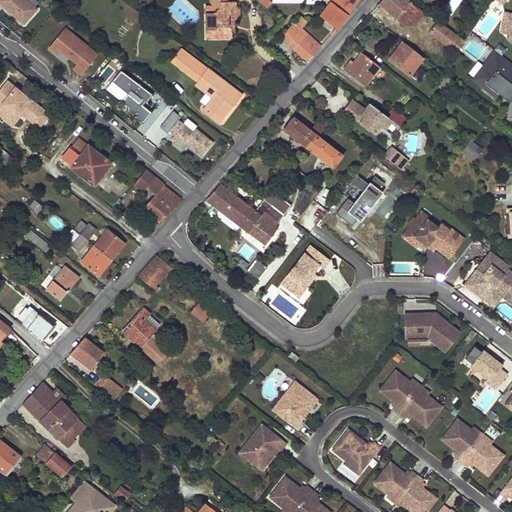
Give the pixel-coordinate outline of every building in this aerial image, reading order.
[(0,0),(0,3),(24,25),(37,10),(25,0),(0,0)] [(215,39),(232,38),(232,30),(228,26),(228,20),(233,20),(239,20),(239,7),(237,7),(237,3),(231,3),(227,3),(227,0),(211,0),(211,4),(213,4),(213,6),(206,6),(206,30),(207,30),(215,30),(215,38),(215,39)] [(267,0),(263,0),(261,3),(268,8),(272,3),(267,0)] [(358,0),(330,0),(334,2),(322,17),(337,28),(358,0)] [(404,26),(420,8),(412,2),(409,0),(382,0),(379,4),(404,26)] [(425,12),(420,8),(404,26),(413,25),(425,12)] [(501,32),(511,34),(511,35),(511,14),(505,13),(501,32)] [(299,31),(301,29),(307,22),(301,16),(292,25),(299,31)] [(429,33),(456,53),(464,42),(438,22),(434,26),(429,33)] [(292,25),(282,37),(288,43),(299,31),(292,25)] [(98,54),(65,28),(52,44),(65,56),(67,53),(70,56),(69,57),(77,63),(73,68),(82,75),(98,54)] [(288,43),(308,61),(321,47),(301,29),(299,31),(288,43)] [(389,60),(410,76),(424,57),(403,42),(389,60)] [(484,62),(489,55),(472,43),(468,50),(484,62)] [(52,44),(49,48),(57,55),(60,51),(52,44)] [(201,64),(181,49),(172,61),(192,76),(201,64)] [(500,54),(495,50),(486,63),(491,67),(500,54)] [(344,69),(365,85),(379,67),(361,52),(353,63),(350,61),(344,69)] [(511,77),(511,63),(500,54),(491,67),(486,63),(473,79),(484,87),(486,84),(500,94),(510,102),(511,99),(511,83),(507,80),(510,76),(511,77)] [(201,64),(192,76),(199,82),(208,70),(201,64)] [(433,75),(438,79),(443,73),(438,69),(433,75)] [(242,96),(208,70),(199,82),(216,95),(213,98),(203,111),(219,123),(233,103),(235,105),(242,96)] [(121,71),(113,81),(129,94),(123,102),(129,107),(128,112),(137,113),(136,119),(143,124),(152,113),(143,106),(145,103),(146,103),(153,95),(121,71)] [(438,79),(441,82),(437,86),(444,91),(452,80),(443,73),(438,79)] [(380,91),(390,99),(398,89),(382,76),(375,85),(381,90),(380,91)] [(50,115),(7,81),(0,89),(0,96),(5,101),(2,105),(9,110),(3,118),(13,126),(19,118),(17,116),(20,113),(22,114),(39,128),(50,115)] [(199,82),(197,85),(213,98),(216,95),(199,82)] [(500,94),(486,84),(484,87),(497,97),(500,94)] [(5,101),(0,96),(0,106),(1,107),(0,107),(0,115),(3,118),(9,110),(2,105),(5,101)] [(352,101),(345,111),(376,134),(381,126),(388,117),(370,104),(365,111),(352,101)] [(173,111),(160,127),(168,133),(170,131),(175,135),(171,140),(181,147),(185,143),(188,145),(199,154),(199,153),(202,156),(205,153),(213,143),(195,129),(193,132),(178,121),(181,117),(173,111)] [(381,126),(385,129),(392,120),(388,117),(381,126)] [(286,130),(309,148),(318,137),(310,131),(294,119),(286,130)] [(315,125),(323,131),(326,127),(318,121),(315,125)] [(310,131),(318,137),(323,131),(315,125),(310,131)] [(309,148),(333,167),(341,156),(318,137),(309,148)] [(72,147),(81,154),(88,145),(79,138),(72,147)] [(471,140),(463,149),(472,156),(479,146),(471,140)] [(94,185),(111,163),(88,145),(81,154),(73,165),(71,167),(94,185)] [(482,149),(479,146),(472,156),(475,158),(482,149)] [(63,157),(73,165),(81,154),(72,147),(71,147),(63,157)] [(384,156),(404,172),(406,169),(403,167),(408,161),(391,147),(384,156)] [(1,161),(7,166),(13,158),(7,153),(1,161)] [(294,173),(289,168),(285,172),(290,177),(294,173)] [(146,169),(134,184),(144,192),(148,187),(156,194),(144,207),(162,221),(181,199),(164,186),(165,185),(157,177),(146,169)] [(290,177),(285,172),(280,178),(285,183),(290,177)] [(361,178),(357,175),(351,183),(355,186),(361,178)] [(370,185),(361,178),(355,186),(364,192),(355,204),(348,199),(336,215),(353,228),(359,221),(381,191),(386,185),(376,177),(370,185)] [(292,205),(273,190),(266,200),(265,199),(255,211),(254,212),(250,209),(251,208),(220,184),(208,200),(248,232),(253,226),(269,239),(278,228),(275,226),(292,205)] [(273,190),(270,188),(263,198),(265,199),(266,200),(273,190)] [(381,191),(359,221),(362,223),(384,194),(381,191)] [(30,206),(38,212),(43,207),(35,200),(30,206)] [(53,215),(47,220),(59,231),(64,225),(53,215)] [(448,257),(463,238),(456,233),(455,235),(446,228),(443,231),(433,224),(434,221),(426,215),(421,222),(419,221),(413,229),(415,230),(409,238),(417,244),(420,240),(432,250),(435,247),(441,252),(448,257)] [(81,234),(87,240),(96,230),(89,224),(88,226),(81,220),(74,228),(81,234)] [(51,246),(23,225),(19,230),(46,252),(51,246)] [(265,245),(269,239),(253,226),(248,232),(265,245)] [(95,246),(112,259),(124,244),(108,230),(95,246)] [(73,244),(79,250),(87,240),(81,234),(73,244)] [(420,240),(417,244),(409,238),(407,240),(421,251),(423,249),(430,254),(432,250),(420,240)] [(82,262),(99,276),(112,259),(95,246),(82,262)] [(315,249),(312,247),(306,255),(309,258),(315,249)] [(441,252),(435,247),(432,250),(439,255),(441,252)] [(304,288),(315,274),(320,267),(325,271),(331,262),(315,249),(309,258),(306,255),(289,277),(295,282),(288,291),(300,300),(307,290),(304,288)] [(511,273),(507,269),(506,265),(489,252),(480,264),(487,269),(483,275),(476,269),(464,285),(488,303),(496,292),(501,296),(506,288),(511,292),(511,291),(511,273)] [(139,277),(156,291),(158,287),(155,285),(164,274),(171,266),(157,256),(139,276),(139,277)] [(266,269),(254,259),(244,272),(256,281),(266,269)] [(480,264),(476,269),(483,275),(487,269),(480,264)] [(50,273),(56,277),(62,270),(56,265),(50,273)] [(67,290),(68,291),(79,277),(65,266),(62,270),(56,277),(47,289),(60,300),(67,290)] [(164,274),(171,279),(178,271),(171,266),(164,274)] [(41,284),(47,289),(56,277),(50,273),(41,284)] [(315,274),(304,288),(307,290),(318,277),(315,274)] [(288,291),(295,282),(289,277),(282,286),(288,291)] [(506,288),(501,296),(511,303),(511,302),(511,291),(511,292),(506,288)] [(496,292),(488,303),(492,306),(501,296),(496,292)] [(191,313),(203,322),(212,312),(199,302),(191,313)] [(26,308),(18,318),(24,322),(31,313),(26,308)] [(21,325),(42,341),(54,326),(34,309),(31,313),(24,322),(21,325)] [(124,331),(146,351),(153,342),(148,338),(153,333),(155,330),(144,320),(149,314),(144,309),(124,331)] [(458,334),(434,313),(404,313),(403,337),(425,337),(442,352),(458,334)] [(144,320),(155,330),(161,324),(149,314),(144,320)] [(0,346),(3,342),(1,341),(10,329),(0,319),(0,346)] [(153,333),(148,338),(153,342),(157,337),(153,333)] [(70,353),(92,369),(105,353),(85,337),(70,353)] [(153,342),(166,354),(170,349),(157,337),(153,342)] [(146,351),(158,362),(165,354),(166,354),(153,342),(146,351)] [(499,370),(502,367),(481,351),(470,367),(489,382),(487,385),(495,391),(506,376),(499,370)] [(292,352),(289,356),(296,362),(300,358),(292,352)] [(158,362),(161,365),(168,357),(165,354),(158,362)] [(412,416),(425,427),(441,407),(427,396),(418,389),(409,382),(395,371),(380,391),(393,402),(396,404),(394,407),(392,408),(399,413),(405,418),(407,417),(409,414),(412,416)] [(96,385),(108,394),(116,384),(104,375),(96,385)] [(409,382),(418,389),(420,386),(411,379),(409,382)] [(23,403),(58,439),(59,438),(68,447),(74,441),(65,433),(79,419),(69,410),(70,409),(62,402),(60,400),(52,392),(42,382),(23,403)] [(315,397),(295,382),(273,410),(297,429),(303,422),(301,420),(298,418),(315,397)] [(116,384),(108,394),(113,399),(121,388),(116,384)] [(429,393),(420,386),(418,389),(427,396),(429,393)] [(60,400),(62,402),(66,397),(57,388),(52,392),(60,400)] [(298,418),(301,420),(317,399),(315,397),(298,418)] [(474,464),(487,475),(503,455),(489,445),(480,438),(471,431),(457,420),(442,439),(455,450),(458,452),(456,455),(454,457),(461,462),(468,467),(469,465),(471,462),(474,464)] [(261,425),(239,453),(259,468),(276,447),(278,449),(280,450),(286,444),(261,425)] [(471,431),(480,438),(482,435),(473,428),(471,431)] [(348,431),(333,450),(347,461),(361,472),(380,448),(373,442),(372,444),(369,447),(367,445),(348,431)] [(491,442),(482,435),(480,438),(489,445),(491,442)] [(0,469),(7,475),(21,457),(0,440),(0,469)] [(37,455),(46,463),(55,453),(46,445),(37,455)] [(276,447),(259,468),(262,470),(278,449),(276,447)] [(46,463),(63,477),(71,467),(55,453),(46,463)] [(359,475),(361,472),(347,461),(345,464),(359,475)] [(412,511),(425,511),(436,499),(422,488),(420,486),(422,483),(423,482),(417,477),(410,471),(409,473),(407,476),(404,474),(390,463),(375,483),(389,494),(398,501),(407,508),(412,511)] [(299,489),(285,478),(270,498),(284,509),(288,511),(328,511),(317,503),(315,501),(317,498),(318,496),(312,491),(305,486),(304,488),(302,491),(299,489)] [(511,494),(511,479),(501,493),(508,498),(509,496),(511,494)] [(110,511),(115,506),(83,481),(71,497),(78,502),(69,511),(110,511)] [(114,496),(129,499),(131,489),(116,486),(114,496)] [(396,504),(398,501),(389,494),(387,497),(396,504)] [(398,501),(396,504),(405,510),(407,508),(398,501)]
